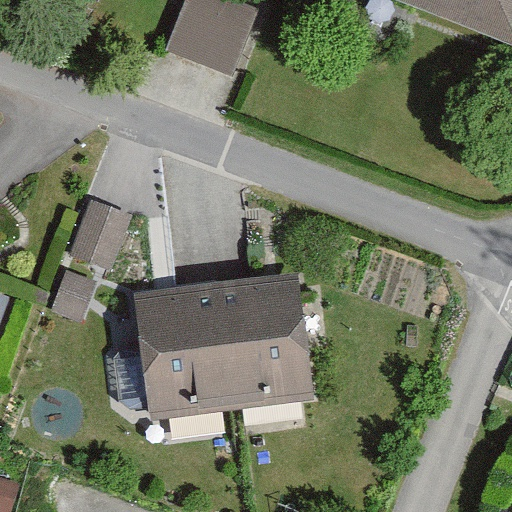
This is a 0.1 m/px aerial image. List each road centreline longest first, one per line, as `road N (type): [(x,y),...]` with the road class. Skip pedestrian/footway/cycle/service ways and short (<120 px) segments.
road 1 (residential): [(511,253),(0,62)]
road 2 (residential): [(431,511),(511,314)]
